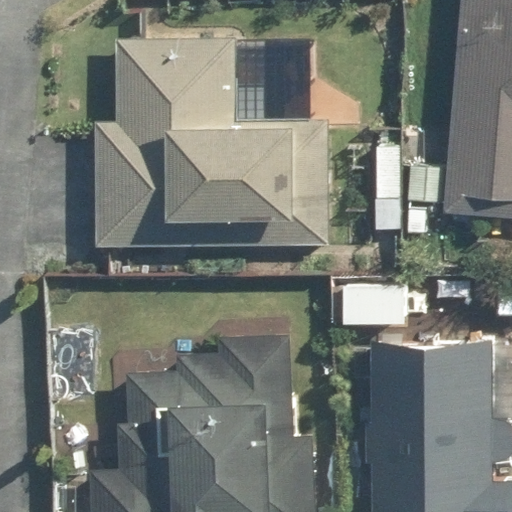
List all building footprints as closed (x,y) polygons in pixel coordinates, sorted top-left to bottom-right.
[(511,0),(473,0),(459,210),(511,213),(511,0)] [(106,115),(107,242),(347,239),(345,116),(243,117),(242,35),(135,36),(136,115),(106,115)] [(406,141),(384,141),(383,221),(405,222),(406,141)] [(352,272),(350,309),(409,311),(411,274),(352,272)] [(188,366),(138,364),(135,457),(107,456),(105,511),(244,511),(245,508),(279,510),(278,511),(321,511),(324,425),(301,425),(304,345),(295,345),(295,328),(229,325),(228,350),(189,349),(188,366)] [(511,366),(511,332),(384,326),(371,501),(384,502),(383,511),(511,511),(511,472),(504,471),(506,448),(508,449),(511,449),(511,448),(511,410),(510,410),(509,410),(511,366)]
